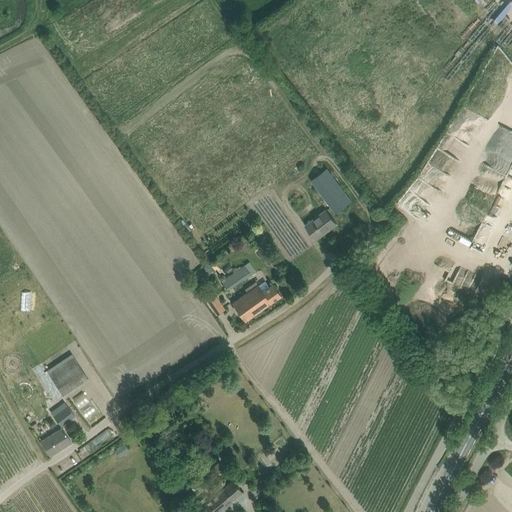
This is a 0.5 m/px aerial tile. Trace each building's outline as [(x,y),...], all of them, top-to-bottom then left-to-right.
[(511,107),(497,124),(507,133),(511,127),(511,107)] [(311,181),(335,213),(351,200),(327,169),(311,181)] [(325,210),(305,225),(316,239),(336,224),(325,210)] [(481,233),(478,241),(484,244),(488,236),(481,233)] [(228,290),(251,274),(244,265),(221,281),(228,290)] [(272,284),(269,286),(265,281),(258,286),(258,285),(255,281),(245,288),(247,292),(232,303),(244,321),(281,295),(272,284)] [(206,301),(211,307),(216,315),(225,309),(219,301),(215,295),(206,301)] [(36,316),(45,309),(38,300),(29,308),(36,316)] [(47,371),(58,387),(63,396),(88,379),(83,371),(72,354),(47,371)] [(61,426),(74,416),(64,402),(51,412),(61,426)] [(40,441),(50,456),(71,442),(62,427),(40,441)] [(119,447),(114,450),(119,457),(124,454),(119,447)] [(215,475),(217,474),(224,467),(216,457),(206,465),(215,475)] [(166,481),(172,490),(179,485),(173,476),(166,481)] [(216,494),(226,506),(242,492),(233,480),(226,485),(221,480),(214,487),(213,488),(212,487),(209,490),(213,496),(216,494)] [(205,511),(218,511),(226,506),(216,494),(213,496),(214,496),(210,499),(206,495),(195,504),(199,509),(201,511),(203,509),(204,510),(205,511)]
